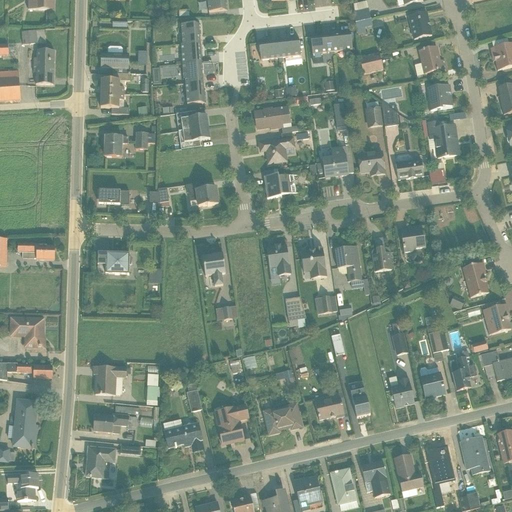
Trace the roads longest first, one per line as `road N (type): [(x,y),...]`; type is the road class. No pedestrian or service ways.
road 1 (residential): [(81,511),(511,409)]
road 2 (residential): [(56,511),(72,230)]
road 3 (residential): [(455,9),(485,172),(475,196)]
road 4 (residential): [(72,230),(247,228)]
road 5 (residential): [(72,230),(75,104)]
